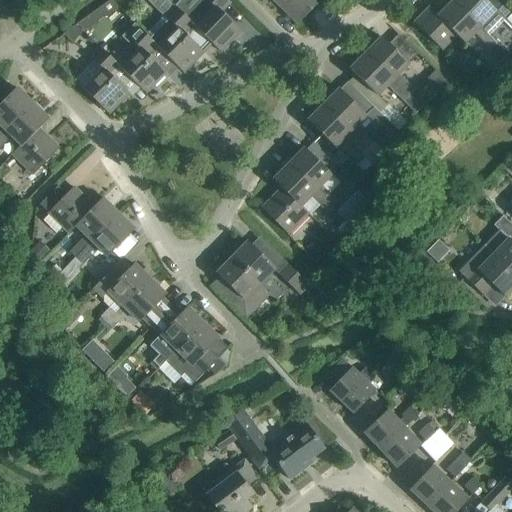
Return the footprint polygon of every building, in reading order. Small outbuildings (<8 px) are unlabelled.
[(226,0),(202,0),(186,16),(175,5),(173,6),(192,25),(220,52),(240,31),(221,12),(230,3),(226,0)] [(272,0),(282,9),(291,0),(272,0)] [(320,0),(291,0),(282,9),(297,24),(320,0)] [(511,11),(504,3),(500,0),(453,0),(452,1),(496,44),(496,43),(489,36),(503,21),(502,20),(511,11)] [(490,50),(496,44),(452,1),(437,16),(455,35),(464,44),(474,34),(490,50)] [(144,35),(155,45),(180,70),(187,62),(190,65),(203,52),(184,33),(192,25),(173,6),(146,34),(144,35)] [(429,8),(414,23),(441,50),(455,35),(437,16),(429,8)] [(119,65),(118,66),(140,88),(143,91),(151,83),(153,86),(166,73),(147,54),(155,45),(144,35),(146,34),(134,23),(121,36),(129,44),(121,52),(128,59),(120,67),(119,65)] [(399,74),(408,64),(381,37),(366,52),(421,107),(431,98),(418,86),(415,89),(399,74)] [(76,80),(75,81),(95,101),(106,112),(113,104),(116,107),(129,94),(109,75),(118,66),(119,65),(100,47),(99,48),(90,57),(94,61),(76,80)] [(421,107),(366,52),(350,69),(355,74),(348,82),(374,108),(400,132),(408,123),(387,103),(386,104),(377,96),(387,86),(415,114),(421,107)] [(350,131),(374,108),(348,82),(340,90),(339,89),(323,104),(350,131)] [(0,104),(0,135),(32,103),(16,88),(0,104)] [(0,135),(0,147),(11,136),(20,145),(12,154),(12,155),(37,130),(48,119),(32,103),(0,135)] [(334,147),(344,138),(372,166),(378,159),(367,147),(357,138),(350,131),(323,104),(307,121),(334,147)] [(44,138),(37,130),(12,155),(33,174),(58,149),(46,137),(44,138)] [(357,138),(367,147),(372,142),(363,133),(357,138)] [(304,148),(288,164),(332,207),(338,201),(321,185),(331,175),(304,148)] [(0,178),(1,180),(11,171),(4,163),(0,166),(0,178)] [(326,214),(332,207),(288,164),(273,180),(282,190),(301,206),(309,197),(326,214)] [(49,214),(43,219),(57,232),(62,226),(69,233),(76,227),(92,208),(84,201),(86,199),(73,187),(66,194),(48,213),(49,214)] [(301,206),(282,190),(275,197),(274,196),(261,208),(288,234),(308,213),(301,206)] [(468,205),(460,197),(447,210),(455,218),(468,205)] [(85,236),(69,252),(75,258),(118,214),(112,208),(102,198),(92,208),(76,227),(85,236)] [(118,214),(75,258),(81,264),(97,247),(107,257),(114,249),(120,244),(130,233),(134,229),(118,214)] [(499,230),(484,246),(511,273),(511,225),(502,216),(494,224),(499,230)] [(232,257),(275,300),(283,292),(267,276),(275,268),(247,242),(232,257)] [(511,273),(484,246),(458,272),(483,296),(493,286),(504,297),(511,289),(511,273)] [(275,300),(232,257),(216,273),(232,289),(224,297),(245,317),(260,302),(267,309),(275,300)] [(65,268),(55,279),(61,285),(71,274),(81,264),(75,258),(65,268)] [(286,263),(277,272),(299,294),(308,284),(286,263)] [(107,323),(150,279),(153,275),(145,267),(141,271),(134,264),(120,278),(111,269),(94,287),(103,296),(104,302),(110,308),(101,317),(107,323)] [(165,295),(150,279),(107,323),(113,328),(129,312),(139,322),(144,317),(152,325),(170,307),(162,298),(165,295)] [(83,298),(68,284),(63,289),(78,303),(83,298)] [(160,366),(203,323),(187,307),(179,315),(170,307),(152,325),(161,334),(152,343),(153,346),(160,353),(153,360),(160,366)] [(184,373),(194,383),(217,359),(207,350),(218,338),(203,323),(160,366),(160,367),(168,359),(180,371),(184,373)] [(81,350),(102,371),(114,359),(93,338),(81,350)] [(425,373),(418,366),(406,378),(412,385),(425,373)] [(341,402),(369,372),(365,368),(358,374),(351,367),(329,390),(341,402)] [(374,377),(369,372),(341,402),(353,414),(375,390),(368,383),(374,377)] [(128,395),(136,387),(125,375),(117,382),(128,395)] [(396,419),(387,409),(363,432),(380,450),(404,427),(418,415),(410,406),(396,419)] [(228,429),(237,439),(258,468),(273,457),(289,479),(304,468),(302,465),(324,448),(304,422),(272,447),(243,409),(224,423),(228,429)] [(426,424),(417,434),(425,441),(434,431),(426,424)] [(404,427),(380,450),(396,468),(421,445),(404,427)] [(437,461),(455,443),(440,427),(421,445),(437,461)] [(220,450),(237,439),(228,429),(213,440),(220,450)] [(462,452),(446,469),(454,478),(461,471),(470,460),(462,452)] [(218,485),(206,494),(218,511),(224,511),(225,511),(245,511),(252,508),(246,499),(253,494),(246,486),(257,478),(244,460),(215,482),(218,485)] [(409,489),(427,506),(450,482),(432,465),(409,489)] [(511,488),(511,482),(505,476),(480,502),(490,511),(511,488)] [(473,478),(464,487),(472,494),(480,485),(473,478)] [(454,511),(468,499),(450,482),(427,506),(433,511),(454,511)] [(474,511),(503,511),(496,506),(490,511),(480,502),(473,510),(474,511)]
